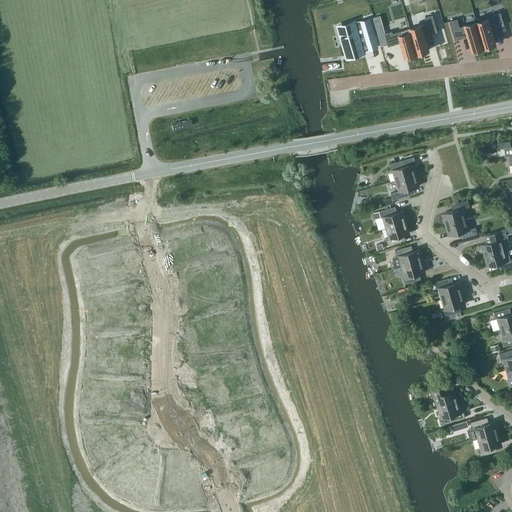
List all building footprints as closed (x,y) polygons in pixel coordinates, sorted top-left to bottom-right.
[(493,16),(476,21),(484,47),(495,44),(491,29),(496,27),(497,28),(504,25),(500,12),(493,14),(493,16)] [(426,23),(409,27),(417,53),(428,50),(424,35),(430,33),(430,34),(437,32),(432,14),(425,17),(426,23)] [(457,18),(449,21),(455,40),(463,37),(462,37),(468,35),(472,50),(484,47),(476,21),(459,26),(457,18)] [(355,22),(338,27),(347,56),(363,51),(359,36),(364,34),(365,35),(373,33),(370,20),(361,23),(361,24),(356,26),(355,22)] [(392,30),(384,32),(388,46),(396,44),(396,43),(401,42),(405,57),(417,53),(409,27),(393,32),(392,30)] [(155,131),(174,128),(173,122),(154,125),(155,131)] [(503,156),(504,161),(511,159),(511,146),(511,147),(510,146),(509,146),(509,141),(496,143),(497,149),(504,148),(505,156),(503,156)] [(392,170),(395,180),(415,175),(412,163),(414,163),(413,157),(388,164),(390,171),(392,170)] [(418,186),(415,175),(395,180),(398,191),(391,193),(392,199),(411,194),(409,188),(418,186)] [(442,213),(445,224),(465,218),(462,208),(468,206),(466,199),(454,203),(456,209),(442,213)] [(382,216),(386,227),(405,222),(402,210),(393,213),(391,207),(378,211),(380,217),(382,216)] [(465,218),(445,224),(449,235),(462,231),(464,237),(476,234),(474,227),(468,229),(465,218)] [(408,232),(405,222),(386,227),(389,237),(386,238),(388,245),(401,241),(399,235),(408,232)] [(481,244),(484,255),(503,250),(507,249),(504,238),(507,237),(505,230),(484,236),(486,242),(481,244)] [(394,269),(402,267),(421,261),(417,250),(409,252),(407,246),(394,250),(396,255),(392,256),(394,269)] [(507,249),(503,250),(484,255),(487,266),(501,262),(502,268),(511,265),(511,257),(510,259),(507,249)] [(424,272),(421,261),(402,267),(405,276),(402,277),(404,284),(417,280),(415,274),(424,272)] [(208,273),(181,281),(185,293),(206,287),(204,280),(210,279),(208,273)] [(438,288),(442,298),(460,293),(457,282),(448,284),(447,278),(434,282),(436,288),(438,288)] [(206,287),(185,293),(188,305),(215,297),(213,291),(207,293),(206,287)] [(128,292),(101,297),(103,312),(114,310),(117,322),(140,318),(137,301),(130,302),(128,292)] [(464,304),(460,293),(442,298),(445,309),(442,309),(444,316),(457,312),(455,306),(464,304)] [(493,330),(500,328),(511,324),(511,313),(508,315),(506,309),(493,312),(495,319),(490,321),(493,330)] [(457,312),(444,316),(446,320),(461,315),(460,311),(457,312)] [(511,324),(500,328),(503,339),(501,340),(503,346),(511,343),(511,324)] [(216,325),(189,333),(192,345),(213,338),(211,332),(218,330),(216,325)] [(213,338),(192,345),(196,357),(223,349),(221,343),(215,345),(213,338)] [(123,340),(105,341),(106,348),(112,348),(113,365),(139,363),(138,345),(124,346),(123,340)] [(492,352),(499,350),(498,344),(490,347),(492,352)] [(504,359),(506,369),(511,366),(511,349),(511,350),(499,353),(501,360),(504,359)] [(238,372),(212,380),(215,392),(236,386),(234,380),(240,378),(238,372)] [(102,383),(102,391),(105,391),(105,406),(104,408),(133,410),(134,391),(120,391),(121,384),(102,383)] [(236,386),(215,392),(219,404),(246,396),(244,390),(238,392),(236,386)] [(435,397),(438,407),(457,401),(454,390),(445,393),(443,387),(434,390),(431,391),(430,391),(432,397),(435,397)] [(457,401),(438,407),(441,417),(438,418),(440,425),(464,417),(463,411),(460,412),(457,401)] [(484,418),(471,422),(473,428),(468,430),(471,440),(478,438),(497,433),(494,422),(486,424),(484,418)] [(452,431),(468,426),(466,420),(451,425),(452,431)] [(249,423),(222,431),(226,443),(246,437),(245,431),(251,429),(249,423)] [(479,449),(481,456),(493,452),(492,446),(500,444),(497,433),(478,438),(481,448),(479,449)] [(246,437),(226,443),(229,455),(256,447),(254,441),(248,443),(246,437)] [(250,474),(237,478),(241,491),(269,483),(263,464),(248,468),(250,474)]
